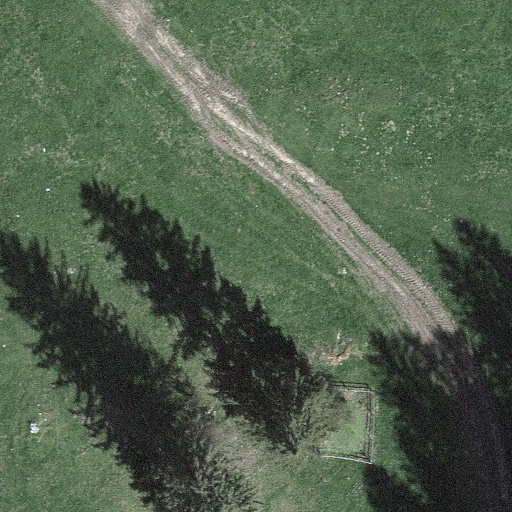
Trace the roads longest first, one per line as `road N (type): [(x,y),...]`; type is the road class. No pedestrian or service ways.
road 1 (track): [(109,0),(370,251),(440,337),(482,426),(496,511)]
road 2 (track): [(111,0),(386,264),(474,394),(493,511)]
